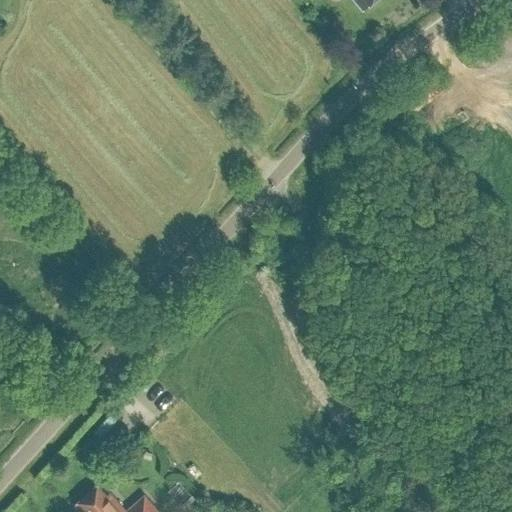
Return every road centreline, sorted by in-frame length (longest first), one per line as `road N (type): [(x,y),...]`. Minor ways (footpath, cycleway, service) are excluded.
road 1 (unclassified): [(0,478),(319,126),(478,0)]
road 2 (track): [(273,180),(300,215),(307,305),(328,354),(461,511)]
road 3 (track): [(116,347),(51,275),(0,249)]
